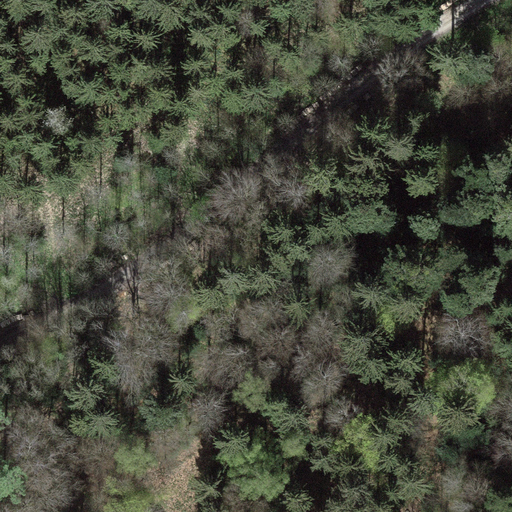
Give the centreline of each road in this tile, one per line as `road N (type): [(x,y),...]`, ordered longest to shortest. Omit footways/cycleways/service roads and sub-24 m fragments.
road 1 (track): [(0,345),(114,284),(176,240),(370,72),(479,0)]
road 2 (track): [(0,410),(89,511)]
